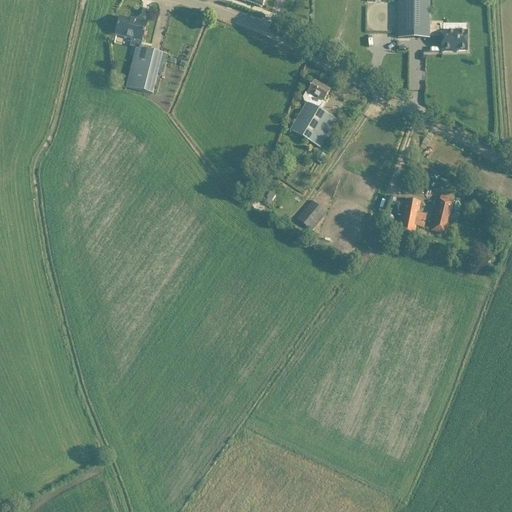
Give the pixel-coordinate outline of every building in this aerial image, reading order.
[(239,0),(262,8),(264,0),(239,0)] [(467,52),(467,42),(467,32),(443,32),(443,23),(430,23),(429,0),(398,0),(398,39),(430,39),(430,36),(442,37),(441,53),(452,53),(452,51),(456,51),(456,53),(457,53),(457,52),(467,52)] [(116,36),(117,35),(142,42),(147,23),(138,21),(137,23),(121,19),(121,18),(120,18),(118,26),(117,28),(118,28),(116,36)] [(136,48),(127,89),(153,95),(163,54),(136,48)] [(290,131),(321,148),(337,120),(317,109),(321,101),(323,102),(330,91),(315,82),(308,93),(306,93),(303,98),(303,101),(306,103),(290,131)] [(270,193),(266,198),(272,202),(275,196),(270,193)] [(447,236),(448,232),(454,203),(439,200),(432,233),(447,236)] [(418,214),(420,204),(405,201),(399,234),(414,237),(416,225),(424,226),(426,216),(418,214)] [(311,232),(326,214),(312,202),(297,220),(311,232)]
